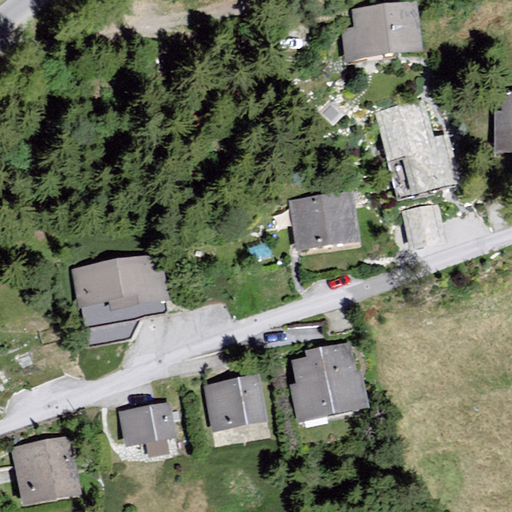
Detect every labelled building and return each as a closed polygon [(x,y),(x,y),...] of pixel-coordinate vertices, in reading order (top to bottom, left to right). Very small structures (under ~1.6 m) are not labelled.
[(428,64),(422,12),(339,21),(345,74),(428,64)] [(511,163),(511,98),(496,98),(496,163),(511,163)] [(423,102),(375,113),(398,208),(462,193),(449,137),(432,141),(423,102)] [(297,263),(357,254),(349,199),(289,208),(297,263)] [(438,204),(398,213),(408,255),(447,246),(438,204)] [(81,329),(174,312),(165,259),(71,277),(81,329)] [(372,416),(359,347),(289,360),(301,429),(372,416)] [(264,381),(202,393),(212,442),(274,430),(264,381)] [(183,446),(177,410),(120,419),(126,456),(183,446)] [(52,511),(86,505),(73,441),(11,454),(22,511),(52,511)]
